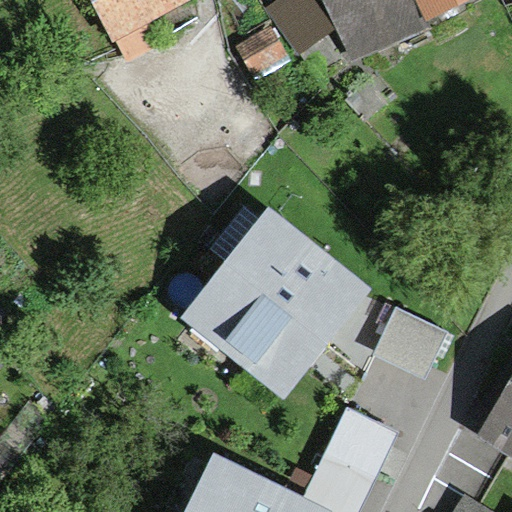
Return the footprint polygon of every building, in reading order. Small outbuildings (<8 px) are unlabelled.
[(86,0),(112,46),(114,45),(125,65),(152,50),(141,30),(196,0),(86,0)] [(262,0),(268,11),(266,12),(297,55),(330,30),(307,0),(262,0)] [(318,0),(349,65),(430,28),(428,23),(477,0),(318,0)] [(251,81),(279,67),(261,33),(233,48),(251,81)] [(270,215),(224,270),(325,352),(370,296),(270,215)] [(325,352),(224,270),(182,322),(283,403),(325,352)] [(379,342),(432,371),(456,328),(403,298),(379,342)] [(511,463),(511,381),(477,443),(511,463)] [(391,446),(341,421),(325,454),(375,479),(391,446)] [(323,511),(211,457),(183,511),(323,511)] [(490,511),(461,495),(451,511),(490,511)]
